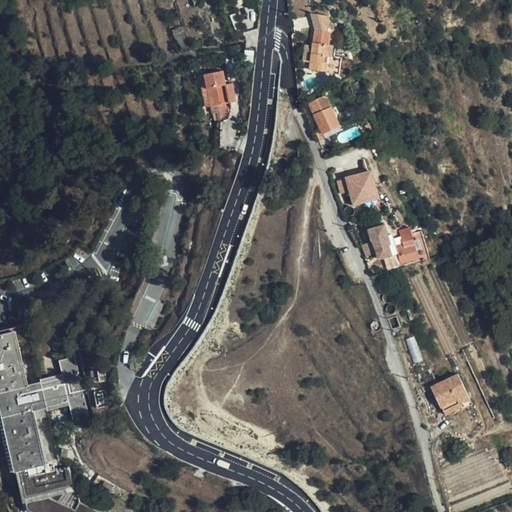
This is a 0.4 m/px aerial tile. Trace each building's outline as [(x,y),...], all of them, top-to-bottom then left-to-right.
[(307,12),(312,29),(325,30),(326,14),(307,12)] [(327,55),(328,43),(327,43),(328,31),(325,30),(312,29),(311,46),(309,60),(309,69),(324,70),(326,54),(327,55)] [(309,60),(311,46),(304,45),(302,59),(309,60)] [(205,73),(207,78),(209,91),(211,105),(212,104),(230,101),(237,100),(234,82),(227,83),(224,70),(205,73)] [(209,91),(207,78),(200,79),(203,92),(209,91)] [(322,129),(313,133),(316,141),(327,136),(324,133),(340,125),(326,96),(310,104),(322,129)] [(231,110),(230,101),(212,104),(214,112),(231,110)] [(227,149),(229,114),(218,120),(216,149),(227,149)] [(324,133),(327,136),(342,129),(340,125),(324,133)] [(351,189),(345,174),(337,177),(343,192),(351,189)] [(362,244),(366,255),(376,251),(379,257),(397,250),(396,247),(388,230),(384,232),(380,222),(366,227),(372,240),(362,244)] [(397,250),(400,261),(416,256),(410,231),(399,234),(402,242),(399,243),(400,246),(396,247),(397,250)] [(428,257),(425,231),(416,232),(418,258),(428,257)] [(87,412),(74,354),(58,358),(62,374),(50,376),(27,381),(16,329),(0,332),(0,398),(15,465),(44,459),(33,407),(68,399),(71,415),(87,412)] [(443,414),(473,405),(462,373),(433,382),(443,414)]
